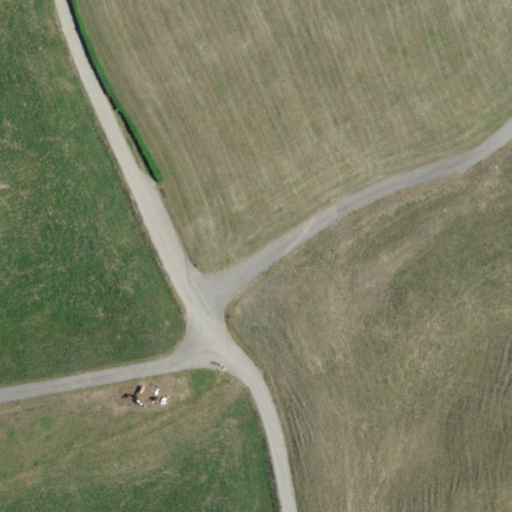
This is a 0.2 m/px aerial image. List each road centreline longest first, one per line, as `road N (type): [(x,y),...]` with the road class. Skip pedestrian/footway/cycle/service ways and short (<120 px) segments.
road 1 (unclassified): [(289,511),(265,405),(197,308),(60,0)]
road 2 (track): [(197,308),(289,238),(404,175),(452,164),(511,123)]
road 3 (track): [(220,344),(167,366),(0,396)]
